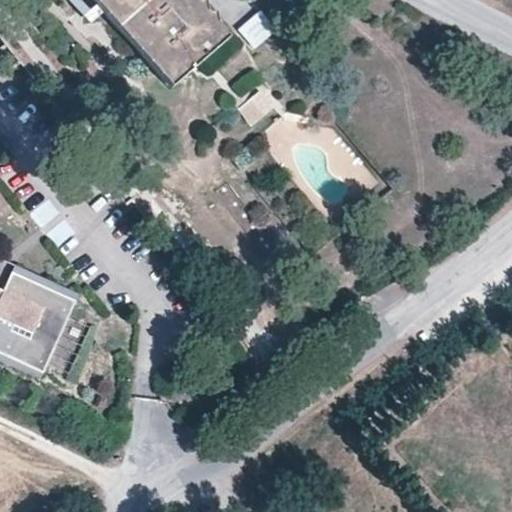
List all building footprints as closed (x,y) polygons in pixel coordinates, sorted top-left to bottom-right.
[(227,41),(190,0),(90,0),(170,91),(227,41)] [(260,10),(236,26),(251,48),(275,32),(260,10)] [(252,126),(279,105),(265,87),(238,107),(252,126)] [(57,246),(76,230),(50,199),(31,216),(57,246)] [(16,266),(12,273),(76,303),(79,296),(16,266)] [(0,356),(42,376),(76,303),(12,273),(4,292),(0,299),(0,356)] [(42,376),(0,356),(0,364),(38,383),(42,376)]
